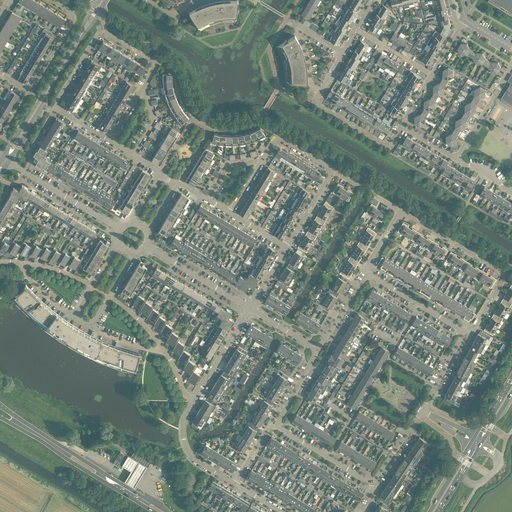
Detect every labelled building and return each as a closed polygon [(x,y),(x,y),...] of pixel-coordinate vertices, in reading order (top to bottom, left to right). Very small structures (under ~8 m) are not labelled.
[(27,8),(32,0),(25,0),(23,5),(27,8)] [(32,11),(38,2),(35,0),(32,0),(27,8),(32,11)] [(230,18),(236,19),(236,14),(239,10),(237,9),(238,1),(230,0),(223,1),(216,2),(212,3),(209,3),(202,6),(196,9),(189,13),(194,20),(192,22),(196,24),(199,28),(204,25),(209,23),(214,21),(219,19),(225,19),(230,18)] [(391,0),(392,1),(387,2),(392,8),(399,7),(396,0),(391,0)] [(511,0),(488,0),(500,7),(501,5),(508,10),(507,12),(511,14),(511,0)] [(317,6),(310,1),(309,1),(310,2),(309,4),(308,4),(306,8),(313,12),(317,6)] [(37,14),(37,13),(42,4),(38,2),(32,11),(37,14)] [(349,7),(357,12),(360,7),(352,2),(349,7)] [(385,6),(383,4),(380,9),(388,14),(392,8),(387,2),(385,6)] [(42,4),(37,13),(42,16),(47,7),(42,4)] [(47,7),(42,16),(46,18),(51,10),(47,7)] [(346,12),(355,17),(357,12),(349,7),(346,12)] [(313,12),(306,8),(303,11),(304,12),(302,14),(309,19),(313,12)] [(434,11),(435,16),(439,15),(447,13),(446,8),(437,10),(434,11)] [(388,14),(380,9),(377,14),(386,19),(388,14)] [(51,10),(46,18),(51,21),(56,13),(51,10)] [(21,18),(12,12),(9,17),(19,23),(21,18)] [(343,16),(352,21),(355,17),(346,12),(343,16)] [(56,13),(51,21),(55,24),(61,15),(56,13)] [(386,19),(377,14),(374,18),(383,23),(386,19)] [(60,27),(65,18),(61,15),(55,24),(60,27)] [(341,21),(349,26),(352,21),(343,16),(341,21)] [(6,21),(16,27),(19,23),(9,17),(6,21)] [(383,23),(374,18),(372,23),(380,28),(383,23)] [(442,20),(443,20),(444,27),(450,28),(450,25),(451,25),(449,18),(442,20)] [(3,26),(13,32),(16,27),(6,21),(3,26)] [(338,25),(346,31),(349,26),(341,21),(338,25)] [(369,28),(377,33),(380,28),(372,23),(369,28)] [(335,30),(343,35),(346,31),(338,25),(335,30)] [(1,31),(10,36),(13,32),(3,26),(1,31)] [(444,27),(441,33),(440,33),(446,36),(446,37),(450,30),(450,28),(444,27)] [(51,36),(53,33),(45,29),(40,36),(42,37),(43,37),(43,38),(50,42),(51,43),(54,38),(51,36)] [(332,35),(341,40),(343,35),(335,30),(332,35)] [(446,36),(440,33),(441,33),(438,32),(435,30),(433,35),(443,41),(446,37),(446,36)] [(0,31),(0,36),(7,41),(10,36),(1,31),(0,31)] [(395,32),(390,40),(394,43),(399,35),(395,32)] [(304,55),(302,48),(299,42),(295,35),(288,40),(286,39),(284,42),(280,45),(283,50),(285,55),(287,60),(288,66),(289,71),(289,76),(289,82),(293,83),(297,85),(298,83),(307,84),(307,76),(307,69),(306,62),(305,61),(304,55)] [(329,39),(338,45),(341,40),(332,35),(329,39)] [(399,35),(394,43),(399,46),(404,38),(399,35)] [(443,41),(433,35),(430,39),(440,46),(443,41)] [(50,42),(43,38),(43,37),(42,37),(39,41),(48,47),(50,42)] [(404,38),(399,46),(404,49),(409,41),(404,38)] [(440,46),(430,39),(427,44),(430,46),(438,50),(440,46)] [(36,46),(45,51),(48,47),(39,41),(36,46)] [(103,41),(98,49),(103,52),(108,44),(103,41)] [(369,46),(361,41),(358,45),(366,51),(369,46)] [(408,52),(413,43),(409,41),(404,49),(408,52)] [(467,43),(461,43),(458,48),(461,54),(467,43)] [(467,54),(470,49),(467,43),(461,54),(467,54)] [(108,44),(103,52),(108,55),(113,47),(108,44)] [(430,46),(427,44),(424,49),(427,50),(435,55),(438,50),(430,46)] [(366,51),(358,45),(355,50),(364,55),(366,51)] [(33,51),(42,56),(45,51),(36,46),(33,51)] [(113,47),(108,55),(113,58),(117,50),(113,47)] [(476,53),(470,49),(467,54),(473,58),(476,53)] [(117,50),(113,58),(111,60),(116,63),(117,60),(122,53),(117,50)] [(364,55),(355,50),(352,55),(361,60),(364,55)] [(435,55),(427,50),(424,55),(432,59),(435,55)] [(31,55),(39,61),(42,56),(33,51),(31,55)] [(122,53),(117,60),(122,63),(127,55),(122,53)] [(382,53),(377,62),(382,65),(387,56),(382,53)] [(476,53),(473,58),(476,63),(483,53),(476,53)] [(482,63),(485,59),(486,58),(483,53),(476,63),(482,63)] [(28,60),(37,65),(39,61),(31,55),(28,60)] [(127,55),(122,63),(126,66),(131,58),(127,55)] [(361,60),(352,55),(350,59),(358,64),(361,60)] [(421,60),(429,64),(432,59),(424,55),(421,60)] [(382,65),(379,69),(383,72),(386,67),(391,59),(387,56),(382,65)] [(131,58),(126,66),(125,68),(130,71),(131,69),(136,61),(131,58)] [(358,64),(350,59),(347,64),(355,69),(358,64)] [(391,59),(386,67),(391,70),(396,62),(391,59)] [(492,62),(485,59),(482,63),(489,67),(492,62)] [(25,65),(34,70),(37,65),(28,60),(25,65)] [(101,66),(92,60),(88,65),(89,66),(97,70),(98,71),(99,71),(101,66)] [(136,61),(131,69),(136,72),(140,64),(136,61)] [(396,73),(401,65),(396,62),(391,70),(396,73)] [(492,62),(489,67),(492,73),(498,62),(492,62)] [(501,68),(498,62),(492,73),(498,73),(501,68)] [(140,75),(145,67),(140,64),(136,72),(140,75)] [(355,69),(347,64),(344,68),(352,74),(355,69)] [(22,69),(31,74),(34,70),(25,65),(22,69)] [(98,71),(97,70),(89,66),(86,70),(95,75),(98,71)] [(449,67),(443,71),(454,77),(454,71),(449,67)] [(352,74),(344,68),(341,73),(350,78),(352,74)] [(19,74),(20,74),(21,74),(28,79),(31,74),(22,69),(19,74)] [(95,75),(86,70),(84,75),(92,80),(95,75)] [(421,77),(411,71),(408,76),(418,82),(421,77)] [(443,77),(448,80),(454,77),(443,71),(443,77)] [(168,72),(167,74),(163,74),(163,81),(172,80),(172,74),(168,72)] [(350,78),(341,73),(338,78),(349,85),(352,80),(350,78)] [(21,74),(20,74),(18,79),(26,84),(29,79),(28,79),(21,74)] [(511,74),(508,81),(511,83),(501,99),(511,105),(511,74)] [(92,80),(84,75),(81,79),(89,85),(92,80)] [(408,82),(416,87),(418,82),(408,76),(405,80),(408,82)] [(443,77),(440,83),(444,86),(448,80),(443,77)] [(89,85),(81,79),(78,84),(87,89),(89,85)] [(134,86),(126,81),(123,86),(131,91),(134,86)] [(408,82),(405,86),(413,91),(416,87),(408,82)] [(439,83),(434,86),(444,92),(444,86),(440,83),(439,83)] [(87,89),(78,84),(75,89),(84,94),(87,89)] [(400,90),(410,96),(413,91),(405,86),(402,85),(400,90)] [(120,91),(128,95),(131,91),(123,86),(120,91)] [(174,92),(173,86),(164,87),(165,94),(174,92)] [(434,92),(434,93),(439,95),(444,92),(434,86),(434,92)] [(480,87),(475,90),(485,96),(485,90),(480,87)] [(84,94),(75,89),(72,93),(81,98),(84,94)] [(331,89),(326,98),(331,101),(336,92),(331,89)] [(397,94),(399,96),(407,100),(410,96),(400,90),(397,94)] [(475,90),(475,96),(479,99),(480,99),(485,96),(475,90)] [(19,95),(11,91),(8,96),(16,100),(19,95)] [(118,95),(125,100),(128,95),(120,91),(118,95)] [(176,97),(174,92),(165,94),(167,101),(176,97)] [(336,104),(341,95),(336,92),(331,101),(336,104)] [(81,98),(72,93),(70,98),(78,103),(81,98)] [(434,93),(430,99),(435,102),(439,95),(434,93)] [(115,100),(122,104),(125,100),(118,95),(115,100)] [(340,106),(345,98),(341,95),(336,104),(340,106)] [(16,100),(8,96),(6,100),(13,105),(16,100)] [(397,100),(404,105),(407,100),(399,96),(397,100)] [(476,105),(479,99),(475,96),(471,102),(476,105)] [(178,103),(176,97),(167,101),(170,107),(178,103)] [(74,107),(75,108),(78,103),(70,98),(67,102),(75,107),(74,107)] [(345,109),(350,101),(345,98),(340,106),(345,109)] [(435,108),(435,102),(430,99),(430,98),(424,102),(435,108)] [(394,105),(402,110),(404,105),(397,100),(394,99),(391,103),(394,105)] [(13,105),(6,100),(3,105),(10,109),(13,105)] [(112,104),(120,109),(122,104),(115,100),(112,104)] [(349,112),(355,104),(350,101),(345,109),(349,112)] [(77,108),(75,108),(74,107),(75,107),(67,102),(66,102),(63,107),(74,113),(77,108)] [(430,111),(435,108),(424,102),(424,108),(425,108),(430,111)] [(476,105),(471,102),(465,105),(476,112),(476,105)] [(181,108),(178,103),(170,107),(173,113),(181,108)] [(109,109),(117,114),(120,109),(112,104),(109,109)] [(354,115),(359,106),(355,104),(349,112),(354,115)] [(10,109),(3,105),(0,109),(8,114),(10,109)] [(391,110),(399,114),(402,110),(394,105),(391,110)] [(470,115),(476,112),(465,105),(465,111),(470,114),(470,115)] [(359,118),(364,109),(359,106),(354,115),(359,118)] [(363,120),(370,109),(365,107),(364,109),(359,118),(363,120)] [(184,113),(181,108),(173,113),(177,119),(184,113)] [(426,117),(430,111),(425,108),(421,114),(426,117)] [(106,114),(114,118),(117,114),(109,109),(106,114)] [(368,123),(374,113),(375,112),(370,109),(363,120),(368,123)] [(466,121),(470,114),(465,111),(461,118),(466,121)] [(188,117),(184,113),(177,119),(182,124),(184,125),(188,117)] [(373,126),(378,118),(379,115),(374,113),(368,123),(373,126)] [(104,118),(111,123),(114,118),(106,114),(104,118)] [(425,123),(426,117),(421,114),(420,114),(415,117),(425,123)] [(420,126),(425,123),(415,117),(415,123),(420,126)] [(64,123),(57,118),(54,123),(61,127),(64,123)] [(101,123),(108,128),(109,127),(111,123),(104,118),(101,123)] [(377,129),(382,120),(378,118),(373,126),(377,129)] [(467,121),(466,121),(461,118),(456,121),(467,127),(467,121)] [(382,132),(387,123),(382,120),(377,129),(382,132)] [(461,130),(467,127),(456,121),(456,127),(461,130)] [(61,127),(54,123),(51,128),(59,132),(61,127)] [(106,133),(109,128),(109,127),(108,128),(101,123),(98,128),(106,133)] [(387,134),(392,126),(387,123),(382,132),(387,134)] [(180,131),(178,130),(178,131),(169,126),(166,131),(177,137),(180,131)] [(260,127),(255,130),(259,139),(265,135),(263,131),(264,130),(260,127)] [(457,136),(461,130),(456,127),(452,133),(457,136)] [(59,132),(51,128),(48,132),(56,137),(59,132)] [(255,130),(249,132),(252,141),(259,139),(255,130)] [(78,131),(77,133),(74,131),(71,137),(78,141),(83,134),(78,131)] [(177,137),(166,131),(163,135),(174,142),(177,137)] [(56,137),(48,132),(45,137),(53,141),(56,137)] [(249,132),(244,134),(246,143),(252,141),(249,132)] [(220,134),(214,133),(212,137),(213,137),(212,142),(219,144),(220,134)] [(457,136),(452,133),(447,136),(457,143),(457,136)] [(83,134),(78,141),(83,144),(87,137),(83,134)] [(174,142),(163,135),(160,140),(161,140),(163,142),(171,146),(174,142)] [(407,136),(406,139),(403,137),(399,143),(407,147),(412,139),(407,136)] [(452,146),(457,143),(447,136),(446,142),(452,146)] [(53,141),(45,137),(43,141),(50,146),(53,141)] [(87,137),(83,144),(87,147),(92,139),(87,137)] [(92,139),(87,147),(92,150),(97,142),(92,139)] [(407,147),(405,149),(410,152),(412,150),(416,142),(412,139),(407,147)] [(163,142),(161,140),(158,145),(160,146),(168,151),(171,146),(163,142)] [(50,146),(43,141),(40,146),(47,151),(50,146)] [(97,142),(92,150),(97,153),(101,145),(97,142)] [(416,142),(412,150),(416,152),(421,145),(416,142)] [(101,145),(97,153),(95,155),(100,158),(106,148),(101,145)] [(168,151),(160,146),(158,145),(155,149),(155,150),(165,156),(168,151)] [(421,145),(416,152),(421,155),(426,148),(421,145)] [(47,156),(45,155),(47,151),(40,146),(37,150),(36,150),(33,155),(37,157),(38,160),(35,164),(41,167),(41,166),(45,169),(50,161),(46,158),(47,156)] [(106,148),(100,158),(105,160),(106,158),(111,151),(106,148)] [(213,153),(205,148),(202,153),(210,158),(213,153)] [(279,148),(275,156),(280,158),(284,151),(279,148)] [(426,148),(421,155),(425,158),(430,150),(426,148)] [(165,156),(155,150),(153,154),(155,155),(163,160),(165,156)] [(430,150),(425,158),(430,161),(435,153),(430,150)] [(111,151),(106,158),(111,161),(115,153),(111,151)] [(287,151),(286,152),(284,151),(280,158),(284,161),(290,152),(287,151)] [(290,154),(291,153),(290,152),(284,161),(289,164),(293,156),(290,154)] [(115,153),(111,161),(109,163),(114,166),(120,156),(115,153)] [(212,159),(210,158),(202,153),(199,157),(210,163),(212,159)] [(435,153),(430,161),(435,164),(439,156),(435,153)] [(152,160),(160,165),(163,160),(155,155),(152,160)] [(120,156),(114,166),(119,169),(124,159),(120,156)] [(296,156),(295,157),(293,156),(289,164),(293,167),(299,158),(296,156)] [(439,156),(435,164),(439,166),(444,159),(439,156)] [(210,163),(199,157),(197,162),(207,168),(210,163)] [(303,162),(301,161),(302,159),(299,158),(293,167),(298,170),(303,162)] [(131,165),(128,164),(129,162),(124,159),(119,169),(123,172),(125,170),(127,171),(131,165)] [(447,164),(449,162),(444,159),(439,166),(444,169),(447,164)] [(50,172),(55,164),(50,161),(45,169),(50,172)] [(56,161),(55,164),(50,172),(55,174),(61,164),(56,161)] [(305,163),(306,162),(303,161),(303,162),(298,170),(303,172),(307,165),(305,163)] [(207,168),(197,162),(194,166),(202,171),(204,173),(207,168)] [(59,177),(66,167),(61,164),(55,174),(59,177)] [(444,169),(442,171),(443,171),(441,174),(446,176),(452,167),(447,164),(444,169)] [(310,165),(309,166),(307,165),(303,172),(307,175),(313,166),(310,165)] [(202,171),(194,166),(191,171),(199,176),(202,171)] [(315,169),(315,168),(313,166),(307,175),(312,178),(317,170),(315,169)] [(64,180),(69,172),(70,170),(66,167),(59,177),(64,180)] [(276,172),(268,167),(265,172),(273,176),(276,172)] [(451,179),(456,169),(452,167),(446,176),(451,179)] [(150,175),(140,169),(138,174),(147,180),(150,175)] [(455,182),(461,172),(456,169),(451,179),(455,182)] [(315,184),(321,173),(317,170),(312,178),(310,181),(315,184)] [(201,177),(199,176),(191,171),(188,176),(196,181),(198,182),(201,177)] [(69,183),(73,175),(69,172),(64,180),(69,183)] [(262,176),(270,181),(273,176),(265,172),(262,176)] [(460,185),(461,183),(466,175),(461,172),(455,182),(460,185)] [(147,180),(138,174),(135,178),(145,184),(147,180)] [(73,186),(78,178),(73,175),(69,183),(73,186)] [(470,178),(466,175),(461,183),(460,185),(464,188),(466,185),(470,178)] [(185,181),(193,185),(196,181),(188,176),(185,181)] [(270,181),(262,176),(259,181),(267,186),(270,181)] [(78,188),(83,181),(78,178),(73,186),(78,188)] [(83,191),(87,184),(89,181),(84,178),(83,181),(78,188),(83,191)] [(145,184),(135,178),(132,183),(142,189),(145,184)] [(474,183),(475,181),(470,178),(466,185),(464,188),(464,189),(468,191),(470,191),(471,189),(473,190),(476,185),(474,183)] [(257,186),(264,190),(267,186),(259,181),(257,186)] [(142,189),(132,183),(129,187),(139,193),(142,189)] [(343,188),(343,186),(338,183),(333,192),(340,197),(345,189),(343,188)] [(87,194),(92,186),(87,184),(83,191),(87,194)] [(14,187),(10,192),(11,193),(9,197),(17,202),(20,197),(21,197),(26,200),(31,192),(27,189),(27,188),(22,185),(20,189),(17,189),(14,187)] [(92,197),(96,189),(92,186),(87,194),(92,197)] [(264,190),(257,186),(254,190),(262,195),(264,190)] [(310,192),(299,186),(297,191),(307,197),(310,192)] [(483,189),(481,187),(477,193),(485,198),(485,197),(489,189),(485,186),(483,189)] [(96,200),(103,189),(98,187),(96,189),(92,197),(96,200)] [(139,193),(129,187),(126,192),(136,198),(139,193)] [(101,202),(107,192),(103,189),(96,200),(101,202)] [(353,193),(349,190),(347,190),(345,189),(340,197),(348,201),(353,193)] [(485,197),(489,200),(494,192),(489,189),(485,197)] [(251,195),(259,200),(262,195),(254,190),(251,195)] [(307,197),(297,191),(294,196),(304,202),(307,197)] [(31,203),(36,195),(31,192),(26,200),(31,203)] [(106,205),(110,198),(112,195),(107,192),(101,202),(106,205)] [(136,198),(126,192),(124,197),(125,198),(133,203),(136,198)] [(494,192),(489,200),(494,203),(499,195),(494,192)] [(189,198),(181,193),(178,198),(186,203),(189,198)] [(36,195),(31,203),(36,205),(40,197),(36,195)] [(259,200),(251,195),(248,200),(256,204),(259,200)] [(499,195),(494,203),(499,205),(503,198),(499,195)] [(304,202),(294,196),(291,200),(301,206),(304,202)] [(6,202),(14,207),(17,202),(9,197),(6,202)] [(40,197),(36,205),(40,208),(45,200),(40,197)] [(111,208),(115,200),(110,198),(106,205),(111,208)] [(133,203),(125,198),(123,202),(131,207),(133,203)] [(186,203),(178,198),(175,203),(184,208),(186,203)] [(503,198),(499,205),(503,208),(508,200),(503,198)] [(40,208),(39,210),(44,213),(45,211),(50,203),(45,200),(40,208)] [(245,204),(253,209),(256,204),(248,200),(245,204)] [(301,206),(291,200),(288,205),(298,211),(301,206)] [(511,202),(508,200),(503,208),(502,210),(507,213),(508,211),(511,204),(511,202)] [(14,207),(6,202),(3,206),(11,211),(14,207)] [(124,212),(127,214),(131,207),(123,202),(120,207),(125,210),(124,212)] [(334,207),(325,202),(322,206),(323,208),(322,210),(329,215),(334,207)] [(50,203),(45,211),(49,214),(54,206),(50,203)] [(186,209),(184,208),(175,203),(173,207),(181,212),(183,214),(186,209)] [(376,208),(376,206),(371,203),(366,212),(374,217),(378,209),(376,208)] [(253,209),(245,204),(243,209),(250,213),(253,209)] [(200,205),(196,213),(201,216),(205,208),(200,205)] [(298,211),(288,205),(285,209),(296,216),(298,211)] [(11,211),(3,206),(0,211),(8,216),(11,211)] [(54,206),(49,214),(54,216),(59,208),(54,206)] [(181,212),(173,207),(170,212),(178,217),(181,212)] [(59,208),(54,216),(59,219),(64,211),(59,208)] [(205,218),(210,211),(205,208),(201,216),(205,218)] [(240,214),(247,218),(250,213),(243,209),(240,214)] [(296,216),(285,209),(283,214),(293,220),(296,216)] [(387,213),(382,210),(380,211),(378,209),(374,217),(381,222),(387,213)] [(321,212),(319,213),(316,217),(325,222),(329,215),(322,210),(321,212)] [(8,216),(0,211),(0,217),(6,221),(8,216)] [(64,211),(59,219),(63,222),(68,214),(64,211)] [(210,221),(214,213),(210,211),(205,218),(210,221)] [(178,217),(170,212),(167,217),(175,222),(178,217)] [(214,224),(219,216),(214,213),(210,221),(214,224)] [(68,214),(63,222),(62,225),(66,227),(68,225),(73,217),(68,214)] [(293,220),(283,214),(280,219),(290,225),(293,220)] [(219,227),(224,219),(219,216),(214,224),(219,227)] [(73,217),(68,225),(73,228),(78,220),(73,217)] [(175,222),(167,217),(164,221),(172,226),(175,222)] [(313,221),(314,223),(313,225),(320,230),(325,222),(316,217),(313,221)] [(224,230),(228,222),(224,219),(219,227),(224,230)] [(290,225),(280,219),(277,223),(287,230),(290,225)] [(78,220),(73,228),(77,231),(82,223),(78,220)] [(172,226),(164,221),(162,226),(170,231),(172,226)] [(228,232),(233,225),(228,222),(224,230),(228,232)] [(408,227),(407,225),(403,222),(397,231),(405,236),(410,228),(408,227)] [(82,223),(77,231),(82,233),(87,225),(82,223)] [(287,230),(277,223),(274,228),(285,234),(287,230)] [(87,225),(82,233),(86,236),(91,228),(87,225)] [(233,235),(238,227),(233,225),(228,232),(233,235)] [(311,227),(310,228),(307,232),(316,237),(320,230),(313,225),(311,227)] [(161,232),(167,236),(170,231),(162,226),(158,232),(161,234),(161,232)] [(237,238),(242,230),(238,227),(233,235),(237,238)] [(374,237),(376,233),(368,227),(363,235),(371,240),(372,237),(374,237)] [(91,239),(96,231),(91,228),(86,236),(91,239)] [(271,233),(282,239),(285,234),(274,228),(271,233)] [(414,229),(412,230),(410,228),(405,236),(413,240),(418,232),(414,229)] [(242,241),(247,233),(242,230),(237,238),(242,241)] [(304,236),(305,238),(304,240),(311,245),(316,237),(307,232),(304,236)] [(423,236),(422,234),(418,232),(413,240),(420,245),(425,237),(423,236)] [(247,243),(251,236),(247,233),(242,241),(247,243)] [(370,244),(369,242),(371,240),(363,235),(358,243),(367,248),(370,244)] [(252,246),(256,239),(251,236),(247,243),(252,246)] [(175,237),(170,244),(175,247),(180,240),(175,237)] [(429,238),(427,239),(425,237),(420,245),(428,250),(433,241),(429,238)] [(110,242),(104,239),(103,241),(100,240),(97,244),(105,249),(110,242)] [(2,240),(0,243),(0,251),(5,254),(8,249),(10,245),(2,240)] [(180,240),(175,247),(180,250),(184,242),(180,240)] [(186,240),(184,242),(180,250),(184,253),(191,243),(186,240)] [(302,242),(300,243),(298,247),(307,252),(311,245),(304,240),(302,242)] [(21,246),(13,241),(10,245),(8,249),(11,251),(10,251),(16,255),(19,250),(21,246)] [(438,245),(437,243),(433,241),(428,250),(435,254),(440,247),(438,245)] [(23,242),(21,246),(19,250),(21,252),(21,253),(26,256),(29,252),(32,247),(23,242)] [(191,243),(184,253),(189,256),(195,245),(191,243)] [(363,252),(365,252),(367,248),(358,243),(354,250),(361,255),(363,252)] [(42,249),(42,248),(34,244),(32,247),(29,252),(32,253),(31,254),(37,258),(39,254),(42,249)] [(94,249),(102,254),(105,249),(97,244),(94,249)] [(195,245),(189,256),(194,258),(200,248),(195,245)] [(275,250),(267,245),(264,250),(272,255),(275,250)] [(44,246),(42,248),(42,249),(39,254),(42,255),(41,256),(47,260),(49,256),(52,251),(44,246)] [(448,250),(444,247),(442,248),(440,247),(435,254),(443,259),(448,250)] [(53,248),(52,251),(49,256),(51,258),(51,259),(56,262),(58,259),(62,253),(53,248)] [(200,248),(194,258),(198,261),(205,251),(200,248)] [(92,254),(100,258),(102,254),(94,249),(92,254)] [(272,255),(264,250),(262,249),(259,253),(269,259),(272,255)] [(303,252),(298,249),(296,251),(295,251),(292,256),(300,261),(304,256),(302,255),(303,252)] [(361,259),(360,257),(361,255),(354,250),(349,258),(358,263),(361,259)] [(63,251),(62,253),(58,259),(61,261),(60,262),(66,265),(67,263),(71,256),(63,251)] [(209,254),(205,251),(198,261),(203,264),(209,254)] [(455,256),(455,254),(451,251),(445,260),(453,265),(458,257),(455,256)] [(269,259),(259,253),(256,258),(266,264),(269,259)] [(89,258),(97,263),(100,258),(92,254),(89,258)] [(209,254),(203,264),(208,267),(212,259),(214,256),(209,254)] [(80,260),(72,255),(71,256),(67,263),(70,264),(69,265),(75,269),(79,262),(80,260)] [(295,265),(297,266),(300,261),(292,256),(289,261),(289,262),(288,264),(294,268),(295,265)] [(89,258),(87,257),(84,262),(86,263),(94,268),(97,263),(89,258)] [(381,264),(380,266),(385,269),(390,261),(385,258),(385,259),(382,257),(379,262),(381,264)] [(462,258),(460,259),(458,257),(453,265),(461,269),(466,261),(462,258)] [(266,264),(256,258),(254,263),(256,264),(264,269),(266,264)] [(354,268),(355,267),(358,263),(349,258),(345,265),(352,270),(354,268)] [(212,259),(208,267),(212,270),(217,262),(212,259)] [(218,259),(217,262),(212,270),(217,272),(221,265),(223,262),(218,259)] [(143,262),(140,261),(136,268),(144,273),(147,268),(142,265),(143,262)] [(388,271),(387,272),(389,273),(395,264),(390,261),(385,269),(388,271)] [(471,265),(470,263),(466,261),(461,269),(468,274),(473,266),(471,265)] [(87,273),(90,275),(94,268),(86,263),(83,268),(88,271),(87,273)] [(264,269),(256,264),(253,269),(261,273),(264,269)] [(294,271),(292,270),(294,268),(288,264),(287,266),(286,266),(283,272),(291,276),(294,271)] [(391,274),(392,273),(395,275),(400,266),(395,264),(389,273),(391,274)] [(221,265),(217,272),(221,275),(226,267),(221,265)] [(352,274),(351,272),(352,270),(345,265),(340,273),(349,278),(352,274)] [(398,277),(397,278),(399,279),(405,269),(400,266),(395,275),(398,277)] [(477,267),(475,268),(473,266),(468,274),(476,279),(481,270),(477,267)] [(156,267),(152,275),(156,278),(161,270),(156,267)] [(226,267),(221,275),(226,278),(231,270),(226,267)] [(144,273),(136,268),(133,272),(141,277),(144,273)] [(253,269),(250,273),(258,278),(261,273),(253,269)] [(401,280),(402,279),(405,281),(410,272),(405,269),(399,279),(401,280)] [(161,270),(156,278),(161,281),(166,273),(161,270)] [(231,270),(226,278),(231,281),(235,273),(231,270)] [(486,274),(485,272),(481,270),(476,279),(483,283),(488,276),(486,274)] [(141,277),(133,272),(131,277),(139,282),(141,277)] [(280,277),(279,280),(288,286),(293,278),(291,276),(283,272),(280,277)] [(407,282),(407,284),(409,285),(415,275),(410,272),(405,281),(407,282)] [(166,273),(161,281),(166,284),(170,276),(166,273)] [(240,276),(235,273),(231,281),(235,284),(240,276)] [(240,275),(240,276),(235,284),(240,286),(239,287),(244,290),(247,286),(249,285),(253,288),(256,283),(255,282),(258,278),(250,273),(247,278),(245,278),(240,275)] [(411,286),(412,285),(414,287),(419,278),(415,275),(409,285),(411,286)] [(170,276),(166,284),(170,287),(175,279),(170,276)] [(340,278),(339,277),(335,282),(343,287),(347,282),(346,282),(347,279),(342,276),(340,278)] [(496,279),(492,276),(490,277),(488,276),(483,283),(491,288),(496,279)] [(139,282),(131,277),(128,282),(136,287),(139,282)] [(417,288),(416,289),(419,291),(424,281),(419,278),(414,287),(417,288)] [(175,279),(170,287),(175,290),(180,281),(175,279)] [(180,281),(175,290),(179,292),(184,284),(180,281)] [(421,292),(421,291),(424,293),(429,284),(424,281),(419,291),(421,292)] [(136,287),(128,282),(125,286),(133,291),(136,287)] [(340,292),(340,293),(343,287),(335,282),(332,288),(334,289),(333,291),(338,294),(340,292)] [(141,358),(142,354),(120,348),(116,346),(94,336),(84,331),(65,318),(51,308),(48,306),(45,303),(26,284),(23,287),(24,288),(11,300),(16,306),(21,311),(27,316),(32,321),(38,325),(43,330),(49,334),(55,339),(61,343),(67,346),(74,350),(80,354),(87,357),(93,360),(100,363),(107,366),(114,368),(120,371),(127,373),(135,375),(137,368),(138,368),(138,365),(137,365),(139,358),(141,358)] [(184,284),(179,292),(184,295),(189,287),(184,284)] [(427,294),(426,295),(428,297),(434,287),(429,284),(424,293),(427,294)] [(120,294),(125,296),(126,294),(133,298),(134,295),(136,293),(133,291),(125,286),(120,294)] [(189,287),(184,295),(189,298),(194,290),(189,287)] [(430,298),(431,297),(434,298),(439,290),(434,287),(428,297),(430,298)] [(337,297),(338,294),(333,291),(330,289),(328,292),(327,291),(324,296),(334,303),(337,297)] [(194,290),(189,298),(193,301),(198,293),(194,290)] [(370,303),(372,300),(376,292),(372,290),(365,300),(370,303)] [(437,300),(436,301),(438,303),(444,293),(439,290),(434,298),(437,300)] [(271,291),(265,301),(268,304),(267,305),(269,306),(275,297),(277,294),(271,291)] [(376,303),(381,295),(376,292),(372,300),(376,303)] [(198,293),(193,301),(198,304),(203,296),(198,293)] [(440,304),(441,303),(444,304),(449,296),(444,293),(438,303),(440,304)] [(507,295),(505,295),(502,299),(511,305),(511,303),(511,295),(508,293),(507,295)] [(138,295),(137,297),(133,304),(139,307),(139,306),(142,308),(146,301),(147,300),(138,295)] [(379,308),(380,305),(385,298),(381,295),(376,303),(374,305),(379,308)] [(203,296),(198,304),(203,306),(208,298),(203,296)] [(330,308),(331,308),(334,303),(324,296),(323,296),(320,301),(317,299),(315,302),(329,310),(330,308)] [(446,306),(446,307),(448,308),(454,299),(449,296),(444,304),(446,306)] [(275,297),(269,306),(271,307),(272,306),(275,308),(280,300),(275,297)] [(208,298),(203,306),(207,309),(212,301),(208,298)] [(385,308),(389,300),(385,298),(380,305),(385,308)] [(450,310),(451,309),(453,310),(458,302),(454,299),(448,308),(450,310)] [(500,304),(500,306),(499,308),(506,312),(511,305),(502,299),(500,304)] [(285,303),(280,300),(275,308),(278,310),(278,311),(280,312),(280,311),(285,303)] [(292,304),(287,300),(285,303),(280,311),(280,312),(281,313),(282,312),(286,314),(292,304)] [(389,311),(394,303),(389,300),(385,308),(389,311)] [(154,306),(146,301),(142,308),(140,310),(146,314),(146,313),(149,314),(153,308),(154,306)] [(212,301),(207,309),(212,312),(217,304),(212,301)] [(456,312),(455,313),(458,314),(463,305),(458,302),(453,310),(456,312)] [(393,313),(398,306),(394,303),(389,311),(393,313)] [(217,304),(212,312),(217,315),(221,307),(217,304)] [(460,316),(460,314),(463,316),(468,308),(463,305),(458,314),(460,316)] [(398,316),(402,308),(398,306),(393,313),(398,316)] [(231,325),(234,320),(230,318),(229,315),(232,312),(227,308),(226,309),(221,307),(217,315),(221,318),(222,319),(219,324),(227,329),(230,325),(231,325)] [(160,316),(161,313),(153,308),(149,314),(147,317),(153,321),(153,320),(156,321),(159,316),(160,316)] [(402,319),(407,311),(402,308),(398,316),(402,319)] [(472,319),(475,313),(473,312),(473,311),(468,308),(463,316),(468,319),(469,317),(472,319)] [(498,310),(496,310),(493,314),(502,320),(506,312),(499,308),(498,310)] [(402,319),(401,320),(406,323),(411,314),(407,311),(402,319)] [(300,312),(295,320),(299,322),(298,323),(300,324),(300,323),(305,315),(300,312)] [(312,315),(307,312),(305,315),(300,323),(300,324),(301,325),(302,324),(306,326),(310,318),(312,315)] [(365,318),(357,313),(355,318),(362,322),(365,318)] [(490,319),(491,321),(490,323),(497,327),(502,320),(493,314),(490,319)] [(160,327),(163,329),(166,324),(168,321),(160,316),(159,316),(156,321),(154,325),(160,328),(160,327)] [(416,316),(411,324),(416,327),(421,319),(416,316)] [(315,320),(310,318),(306,326),(309,328),(308,330),(310,331),(311,329),(316,320),(315,319),(315,320)] [(362,322),(355,318),(352,322),(360,327),(362,322)] [(421,319),(416,327),(414,329),(419,332),(425,322),(421,319)] [(317,321),(316,320),(311,329),(310,331),(312,332),(313,330),(316,332),(321,324),(317,322),(317,321)] [(360,327),(352,322),(349,326),(357,331),(360,327)] [(425,322),(419,332),(423,335),(429,324),(425,322)] [(488,325),(487,325),(484,330),(493,335),(497,327),(490,323),(488,325)] [(174,329),(166,324),(163,329),(160,332),(166,336),(167,335),(169,337),(172,332),(174,329)] [(227,329),(219,324),(216,329),(224,334),(227,329)] [(429,324),(423,335),(427,337),(434,327),(429,324)] [(254,327),(251,325),(246,333),(250,335),(250,336),(251,337),(256,328),(257,326),(255,325),(254,327)] [(259,327),(257,326),(256,328),(251,337),(252,338),(252,336),(256,339),(261,331),(258,329),(259,327)] [(357,331),(349,326),(347,331),(355,335),(357,331)] [(434,327),(427,337),(432,340),(438,330),(434,327)] [(224,334),(216,329),(214,328),(211,332),(221,338),(224,334)] [(438,330),(432,340),(436,343),(442,332),(438,330)] [(265,333),(261,331),(256,339),(255,341),(260,344),(266,334),(267,333),(266,331),(265,333)] [(355,335),(347,331),(344,335),(352,340),(355,335)] [(489,339),(490,336),(482,331),(480,334),(478,333),(475,338),(483,342),(483,343),(484,343),(486,338),(489,339)] [(181,337),(172,332),(169,337),(167,341),(172,344),(173,343),(175,345),(178,341),(181,337)] [(221,338),(211,332),(208,337),(219,343),(221,338)] [(442,332),(436,343),(441,345),(442,343),(447,335),(442,332)] [(269,334),(267,333),(266,334),(260,344),(266,347),(272,337),(268,335),(269,334)] [(354,341),(352,340),(344,335),(341,340),(352,346),(354,341)] [(447,346),(451,338),(447,335),(442,343),(447,346)] [(219,343),(208,337),(206,342),(216,348),(219,343)] [(473,343),(483,349),(486,344),(484,343),(483,343),(483,342),(475,338),(473,343)] [(352,346),(341,340),(339,344),(349,350),(352,346)] [(186,346),(178,341),(175,345),(173,350),(178,353),(179,352),(181,354),(184,350),(186,346)] [(216,348),(206,342),(203,346),(205,347),(213,352),(216,348)] [(281,343),(276,351),(281,354),(280,355),(281,355),(286,346),(287,345),(286,344),(285,345),(281,343)] [(470,348),(478,352),(481,353),(483,349),(473,343),(470,348)] [(349,350),(339,344),(336,348),(344,353),(346,355),(349,350)] [(282,356),(283,355),(287,357),(292,349),(288,347),(289,346),(287,345),(286,346),(281,355),(282,356)] [(239,346),(237,349),(237,348),(233,354),(244,360),(248,352),(239,346)] [(389,351),(382,346),(379,351),(386,355),(389,351)] [(398,346),(394,354),(398,356),(403,349),(398,346)] [(206,358),(209,360),(213,352),(205,347),(202,352),(207,355),(206,358)] [(335,350),(334,349),(332,352),(341,357),(344,353),(336,348),(335,350)] [(468,352),(476,357),(478,352),(470,348),(468,352)] [(295,351),(292,349),(287,357),(285,359),(291,363),(297,352),(298,351),(296,350),(295,351)] [(403,359),(407,352),(403,349),(398,356),(403,359)] [(192,355),(184,350),(181,354),(178,359),(184,362),(187,363),(189,360),(192,355)] [(296,366),(302,356),(298,353),(299,352),(298,351),(297,352),(291,363),(296,366)] [(376,355),(383,360),(386,355),(379,351),(376,355)] [(341,357),(332,352),(329,356),(339,362),(341,357)] [(407,352),(403,359),(407,362),(411,354),(407,352)] [(468,352),(465,357),(473,361),(476,357),(468,352)] [(230,356),(229,358),(230,359),(240,365),(244,360),(233,354),(231,357),(230,356)] [(411,364),(416,357),(411,354),(407,362),(411,364)] [(383,360),(376,355),(374,360),(381,364),(383,360)] [(339,362),(329,356),(327,361),(336,366),(339,362)] [(416,357),(411,364),(416,367),(420,360),(416,357)] [(465,357),(462,362),(473,368),(476,363),(473,361),(465,357)] [(229,361),(227,364),(237,370),(240,365),(230,359),(229,358),(228,360),(229,361)] [(197,365),(189,360),(187,363),(183,369),(189,372),(190,371),(192,373),(194,370),(194,371),(197,365)] [(371,364),(378,369),(381,364),(374,360),(371,364)] [(420,370),(424,362),(420,360),(416,367),(420,370)] [(325,363),(327,364),(325,366),(333,371),(336,366),(327,361),(325,363)] [(424,362),(420,370),(424,372),(429,365),(424,362)] [(460,366),(471,372),(473,368),(462,362),(460,366)] [(224,369),(223,372),(233,378),(237,370),(227,364),(224,369)] [(378,369),(371,364),(368,368),(376,373),(378,369)] [(429,375),(433,368),(429,365),(424,372),(429,375)] [(336,372),(333,371),(325,366),(323,370),(333,377),(336,372)] [(457,371),(457,372),(458,371),(468,377),(471,372),(460,366),(457,371)] [(366,373),(373,377),(376,373),(368,368),(366,373)] [(197,385),(202,376),(194,371),(194,370),(192,373),(188,379),(194,383),(194,382),(197,384),(196,385),(197,385)] [(333,377),(323,370),(320,375),(328,379),(331,381),(333,377)] [(455,376),(463,380),(466,382),(468,377),(458,371),(457,372),(455,376)] [(223,372),(221,374),(218,379),(226,384),(228,386),(233,378),(223,372)] [(277,373),(274,378),(276,380),(285,385),(288,379),(287,379),(289,376),(283,373),(282,375),(280,374),(277,373)] [(373,377),(366,373),(363,377),(370,382),(373,377)] [(328,379),(320,375),(318,379),(325,384),(328,379)] [(452,381),(460,385),(463,380),(455,376),(452,381)] [(360,382),(368,386),(370,382),(363,377),(360,382)] [(214,382),(213,384),(215,384),(224,390),(224,389),(223,388),(226,384),(218,379),(216,383),(214,382)] [(328,385),(325,384),(318,379),(315,383),(325,390),(328,385)] [(273,383),(272,384),(281,390),(283,390),(284,389),(283,388),(285,385),(276,380),(274,384),(273,383)] [(450,386),(458,390),(460,385),(452,381),(450,386)] [(368,386),(360,382),(358,386),(365,390),(368,386)] [(325,390),(315,383),(312,388),(320,392),(323,394),(325,390)] [(214,386),(212,390),(220,394),(222,396),(225,391),(224,390),(215,384),(213,384),(212,385),(214,386)] [(273,386),(270,390),(278,395),(280,392),(282,392),(283,390),(281,390),(272,384),(272,385),(273,386)] [(355,390),(362,395),(365,390),(358,386),(355,390)] [(447,391),(455,395),(458,390),(450,386),(447,391)] [(320,392),(312,388),(310,392),(317,397),(320,392)] [(220,394),(212,390),(208,395),(209,395),(208,398),(213,401),(215,399),(219,401),(222,396),(220,394)] [(267,395),(266,398),(267,399),(273,402),(275,400),(278,395),(270,390),(267,395)] [(362,395),(355,390),(352,395),(360,399),(362,395)] [(446,400),(454,404),(458,396),(455,395),(447,391),(445,395),(444,395),(447,397),(446,400)] [(307,397),(315,401),(317,397),(310,392),(307,397)] [(350,399),(357,403),(360,399),(352,395),(350,399)] [(208,398),(206,400),(205,400),(202,405),(213,411),(213,412),(217,406),(216,406),(218,404),(208,398)] [(266,401),(264,400),(261,405),(269,410),(272,405),(273,402),(267,399),(266,401)] [(347,404),(354,408),(357,403),(350,399),(347,404)] [(258,404),(255,409),(257,410),(266,415),(267,416),(268,414),(267,414),(269,410),(261,405),(258,404)] [(213,411),(202,405),(200,408),(199,408),(198,409),(199,410),(207,415),(210,416),(213,411)] [(198,412),(196,415),(204,420),(207,415),(199,410),(198,409),(197,411),(198,412)] [(255,409),(252,414),(253,414),(255,416),(263,420),(265,417),(266,418),(267,416),(266,415),(257,410),(255,409)] [(359,411),(355,418),(359,421),(364,414),(359,411)] [(259,426),(260,426),(263,420),(255,416),(253,414),(249,420),(251,421),(250,423),(257,428),(259,426)] [(296,414),(292,421),(297,424),(301,417),(296,414)] [(363,424),(368,416),(364,414),(359,421),(363,424)] [(193,421),(192,423),(197,426),(201,429),(206,421),(204,420),(196,415),(193,421)] [(368,426),(372,419),(368,416),(363,424),(368,426)] [(301,427),(305,419),(301,417),(297,424),(301,427)] [(305,429),(310,422),(305,419),(301,427),(305,429)] [(372,429),(377,422),(372,419),(368,426),(372,429)] [(256,430),(257,428),(250,423),(248,422),(243,430),(245,431),(253,436),(257,431),(256,430)] [(310,432),(314,425),(310,422),(305,429),(310,432)] [(377,422),(372,429),(377,432),(381,424),(377,422)] [(381,424),(377,432),(381,434),(385,427),(381,424)] [(314,425),(310,432),(314,435),(318,427),(314,425)] [(318,427),(314,435),(318,437),(323,430),(318,427)] [(329,429),(325,427),(323,430),(318,437),(323,440),(327,433),(329,429)] [(385,427),(381,434),(385,437),(390,430),(385,427)] [(390,440),(394,432),(390,430),(385,437),(390,440)] [(242,435),(241,435),(250,441),(252,442),(253,440),(251,439),(253,436),(245,431),(243,435),(242,435)] [(327,433),(323,440),(327,442),(332,435),(327,433)] [(242,437),(239,441),(247,446),(249,443),(251,444),(252,442),(250,441),(241,435),(241,436),(242,437)] [(332,445),(336,438),(332,435),(327,442),(332,445)] [(429,443),(431,440),(424,436),(422,439),(419,436),(419,437),(416,441),(424,446),(424,447),(427,442),(429,443)] [(271,437),(268,442),(266,445),(271,448),(276,440),(271,437)] [(274,453),(280,443),(276,440),(271,448),(270,450),(274,453)] [(236,447),(238,448),(236,450),(242,454),(244,451),(244,452),(247,446),(239,441),(236,447)] [(341,441),(336,448),(341,451),(345,444),(341,441)] [(421,451),(424,447),(424,446),(416,441),(413,446),(421,451)] [(279,456),(280,453),(285,446),(280,443),(274,453),(279,456)] [(345,453),(350,446),(345,444),(341,451),(345,453)] [(206,445),(204,446),(202,445),(199,451),(201,452),(201,453),(206,456),(211,448),(206,445)] [(285,456),(290,448),(285,446),(280,453),(285,456)] [(350,456),(354,449),(350,446),(345,453),(350,456)] [(423,453),(421,451),(413,446),(410,450),(420,457),(423,453)] [(211,448),(206,456),(209,458),(209,459),(210,460),(211,459),(217,450),(216,449),(215,450),(211,448)] [(290,459),(294,451),(290,448),(285,456),(290,459)] [(354,459),(359,451),(354,449),(350,456),(354,459)] [(217,451),(218,450),(217,450),(211,459),(210,460),(212,461),(213,460),(216,462),(221,454),(217,451)] [(407,455),(417,461),(420,457),(410,450),(407,455)] [(128,456),(120,451),(113,463),(121,467),(128,456)] [(151,462),(151,461),(134,451),(132,454),(131,456),(148,466),(149,464),(151,462)] [(299,454),(294,451),(290,459),(294,462),(299,454)] [(359,451),(354,459),(359,461),(363,454),(359,451)] [(299,453),(299,454),(294,462),(299,465),(303,457),(304,457),(304,456),(299,453)] [(220,464),(219,466),(221,466),(221,465),(227,456),(228,454),(227,454),(225,457),(221,454),(216,462),(220,464)] [(231,460),(227,458),(229,455),(228,454),(227,456),(221,465),(221,466),(222,468),(223,466),(227,468),(231,460)] [(363,454),(359,461),(363,464),(367,457),(363,454)] [(148,467),(128,455),(122,465),(130,470),(124,480),(135,487),(148,467)] [(407,455),(404,459),(414,466),(417,461),(407,455)] [(303,467),(308,460),(304,457),(303,457),(299,465),(303,467)] [(367,457),(363,464),(367,467),(372,459),(367,457)] [(372,469),(376,462),(372,459),(367,467),(372,469)] [(404,459),(401,463),(409,469),(411,470),(414,466),(404,459)] [(232,472),(237,463),(231,460),(227,468),(232,472)] [(308,470),(313,462),(308,460),(303,467),(308,470)] [(313,473),(317,465),(313,462),(308,470),(313,473)] [(406,473),(408,475),(411,470),(409,469),(401,463),(398,468),(406,473)] [(317,476),(322,468),(317,465),(313,473),(317,476)] [(322,479),(327,471),(322,468),(317,476),(322,479)] [(395,472),(395,473),(405,479),(408,475),(406,473),(398,468),(395,472)] [(256,472),(251,469),(246,478),(251,481),(251,480),(256,473),(256,472)] [(258,470),(256,472),(256,473),(251,480),(251,481),(256,483),(262,473),(258,470)] [(331,473),(327,471),(322,479),(326,481),(331,473)] [(265,478),(267,476),(262,473),(256,483),(260,486),(265,478)] [(336,476),(331,473),(326,481),(331,484),(336,476)] [(392,477),(402,484),(405,479),(395,473),(392,477)] [(336,487),(340,479),(336,476),(331,484),(336,487)] [(389,482),(399,488),(402,484),(392,477),(389,482)] [(265,478),(260,486),(265,489),(270,481),(265,478)] [(272,478),(270,481),(265,489),(270,492),(274,484),(276,481),(272,478)] [(340,490),(345,482),(340,479),(336,487),(340,490)] [(213,491),(217,483),(212,480),(208,488),(213,491)] [(350,485),(345,482),(340,490),(339,491),(344,494),(345,493),(350,485)] [(386,486),(396,493),(399,488),(389,482),(386,486)] [(213,491),(217,494),(222,486),(217,483),(213,491)] [(270,492),(269,492),(274,495),(274,494),(279,487),(274,484),(270,492)] [(274,494),(279,497),(285,487),(281,484),(279,487),(274,494)] [(350,495),(354,487),(350,485),(345,493),(350,495)] [(222,486),(217,494),(216,496),(220,499),(222,496),(226,488),(222,486)] [(383,491),(393,497),(396,493),(386,486),(383,491)] [(285,487),(279,497),(284,500),(290,489),(285,487)] [(350,495),(354,498),(359,490),(354,487),(350,495)] [(226,488),(222,496),(226,499),(231,491),(226,488)] [(290,489),(284,500),(288,503),(293,495),(295,492),(290,489)] [(364,493),(359,490),(354,498),(359,501),(364,493)] [(231,491),(226,499),(225,502),(229,505),(231,502),(236,494),(231,491)] [(394,498),(393,497),(383,491),(380,495),(382,496),(380,499),(388,505),(390,502),(391,502),(394,498)] [(236,494),(231,502),(236,505),(240,497),(236,494)] [(288,503),(293,506),(297,498),(293,495),(288,503)] [(240,497),(236,505),(240,507),(245,500),(240,497)] [(293,506),(297,508),(302,501),(297,498),(293,506)] [(241,511),(244,511),(250,503),(245,500),(240,507),(239,510),(241,511)] [(302,501),(297,508),(302,511),(307,503),(302,501)] [(308,501),(307,503),(302,511),(303,511),(307,511),(313,503),(308,501)] [(246,511),(247,511),(252,511),(256,506),(251,503),(246,511)] [(313,503),(307,511),(314,511),(316,509),(318,506),(313,503)] [(381,506),(379,505),(376,509),(380,511),(390,511),(391,511),(389,510),(390,508),(383,503),(381,506)]
